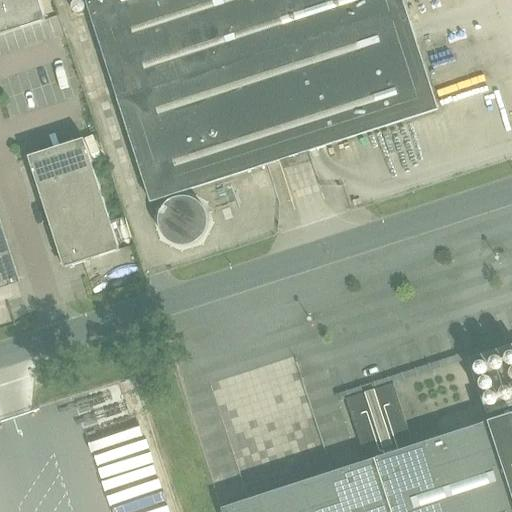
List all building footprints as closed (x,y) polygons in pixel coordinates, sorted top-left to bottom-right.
[(0,35),(45,21),(38,0),(13,0),(0,4),(0,35)] [(86,0),(151,202),(267,165),(279,161),(308,151),(310,151),(438,110),(402,0),(86,0)] [(511,43),(507,23),(428,42),(445,110),(470,104),(468,93),(511,82),(511,43)] [(28,156),(37,185),(93,167),(84,139),(28,156)] [(37,185),(46,212),(102,194),(93,167),(37,185)] [(46,212),(55,240),(110,222),(102,194),(46,212)] [(64,268),(84,261),(120,250),(110,222),(55,240),(64,268)] [(0,288),(16,283),(7,255),(0,257),(0,288)] [(222,508),(221,508),(222,511),(511,511),(511,344),(469,359),(487,414),(497,411),(499,418),(403,449),(401,442),(411,439),(393,383),(346,399),(364,454),(374,451),(376,458),(332,472),(247,499),(222,508)]
